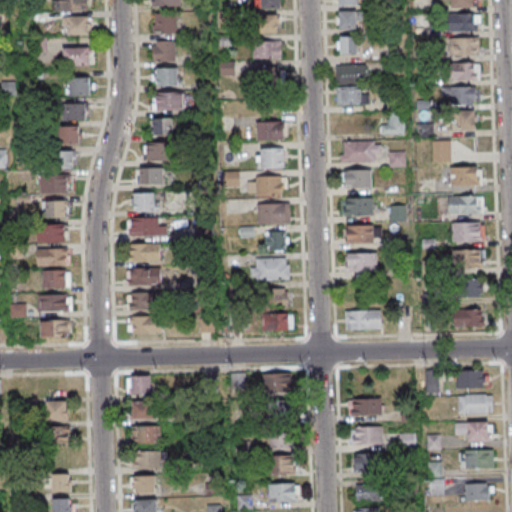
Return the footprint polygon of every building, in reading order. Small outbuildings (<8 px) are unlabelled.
[(88,10),(87,0),(59,0),(59,1),(53,1),(53,10),(88,10)] [(260,0),(261,8),(280,8),(280,0),(260,0)] [(339,29),(358,29),(358,10),(339,10),(339,29)] [(153,12),(153,32),(176,32),(176,12),(153,12)] [(479,13),(449,13),(449,31),(479,31),(479,13)] [(258,32),(278,32),(278,15),(258,15),(258,32)] [(63,16),(63,34),(88,34),(88,16),(63,16)] [(357,54),(357,36),(336,36),(336,54),(357,54)] [(452,56),(480,56),(480,38),(452,38),(452,56)] [(176,60),(176,40),(153,40),(153,60),(176,60)] [(281,41),(253,41),(253,58),(281,58),(281,41)] [(63,65),(89,65),(89,47),(63,47),(63,65)] [(480,63),(450,63),(450,80),(480,80),(480,63)] [(335,83),(366,83),(366,64),(335,64),(335,83)] [(257,90),(283,90),(283,66),(257,66),(257,90)] [(154,68),(154,85),(179,85),(179,68),(154,68)] [(91,77),(65,77),(65,95),(91,95),(91,77)] [(1,80),(1,95),(15,94),(14,80),(1,80)] [(336,105),(366,105),(366,87),(336,87),(336,105)] [(443,87),(443,103),(475,103),(475,87),(443,87)] [(184,92),(154,92),(154,109),(184,109),(184,92)] [(88,103),(63,103),(63,120),(88,120),(88,103)] [(464,111),(464,128),(475,128),(475,111),(464,111)] [(404,134),(404,113),(384,113),(384,134),(404,134)] [(173,117),(153,117),(153,134),(173,134),(173,117)] [(283,121),(256,121),(256,139),(283,139),(283,121)] [(60,144),(80,144),(80,126),(60,126),(60,144)] [(432,161),(452,161),(452,140),(432,140),(432,161)] [(341,141),(341,162),(381,162),(381,141),(341,141)] [(171,142),(143,142),(144,161),(172,160),(171,142)] [(257,167),(285,167),(285,148),(257,148),(257,167)] [(57,151),(57,168),(75,168),(75,151),(57,151)] [(390,165),(405,165),(405,152),(390,152),(390,165)] [(450,166),(450,186),(481,186),(481,166),(450,166)] [(163,184),(163,167),(138,167),(138,184),(163,184)] [(341,170),(341,187),(372,187),(372,170),(341,170)] [(69,192),(69,176),(51,176),(51,192),(69,192)] [(286,176),(257,176),(257,195),(286,195),(286,176)] [(155,192),(133,192),(133,210),(155,210),(155,192)] [(483,196),(449,196),(449,213),(483,213),(483,196)] [(373,197),(343,197),(343,214),(373,214),(373,197)] [(66,216),(66,200),(48,200),(48,216),(66,216)] [(258,223),(289,223),(289,203),(258,203),(258,223)] [(130,235),(165,235),(165,217),(130,217),(130,235)] [(452,222),(452,241),(481,241),(481,222),(452,222)] [(39,241),(66,241),(66,224),(39,224),(39,241)] [(345,225),(345,243),(381,243),(381,225),(345,225)] [(265,250),(289,250),(289,231),(265,231),(265,250)] [(161,260),(161,243),(129,243),(129,260),(161,260)] [(37,248),(37,265),(70,265),(70,248),(37,248)] [(481,249),(453,249),(453,266),(481,266),(481,249)] [(377,252),(346,253),(346,273),(378,272),(377,252)] [(289,257),(251,257),(251,280),(289,280),(289,257)] [(161,267),(128,267),(128,284),(161,284),(161,267)] [(70,287),(70,270),(42,270),(42,287),(70,287)] [(482,281),(458,281),(458,295),(482,295),(482,281)] [(288,306),(288,289),(261,289),(261,306),(288,306)] [(128,309),(162,309),(162,291),(128,291),(128,309)] [(36,293),(36,310),(72,310),(72,293),(36,293)] [(454,326),(484,326),(484,309),(454,309),(454,326)] [(382,329),(382,310),(346,310),(346,329),(382,329)] [(267,314),(267,330),(293,330),(293,314),(267,314)] [(162,334),(162,315),(129,315),(129,334),(162,334)] [(200,333),(215,333),(215,317),(200,317),(200,333)] [(69,337),(69,319),(41,319),(41,337),(69,337)] [(439,392),(438,369),(426,369),(426,392),(439,392)] [(456,386),(486,386),(486,369),(456,369),(456,386)] [(291,373),(264,373),(264,395),(291,395),(291,373)] [(151,393),(151,376),(127,376),(127,393),(151,393)] [(459,412),(492,412),(492,393),(459,393),(459,412)] [(349,399),(349,415),(382,415),(382,398),(349,399)] [(49,400),(49,419),(67,419),(67,400),(49,400)] [(132,419),(159,419),(159,402),(132,402),(132,419)] [(492,440),(492,422),(455,421),(455,432),(467,432),(467,440),(492,440)] [(69,426),(50,426),(50,443),(69,443),(69,426)] [(161,426),(132,426),(132,443),(161,443),(161,426)] [(352,445),(383,445),(383,427),(352,427),(352,445)] [(293,428),(270,429),(270,448),(294,448),(293,428)] [(400,434),(400,449),(415,449),(415,434),(400,434)] [(493,450),(461,450),(461,468),(493,468),(493,450)] [(165,451),(133,451),(133,468),(165,468),(165,451)] [(354,455),(354,472),(382,471),(381,454),(354,455)] [(269,474),(294,474),(294,456),(269,456),(269,474)] [(52,474),(52,491),(71,491),(71,474),(52,474)] [(156,492),(156,476),(133,476),(133,492),(156,492)] [(430,480),(430,493),(444,493),(444,480),(430,480)] [(296,483),(269,483),(269,501),(296,501),(296,483)] [(493,483),(462,483),(462,500),(493,500),(493,483)] [(382,485),(354,485),(354,501),(382,501),(382,485)] [(252,509),(252,494),(238,494),(238,509),(252,509)] [(53,498),(52,511),(73,511),(74,498),(53,498)] [(156,511),(157,499),(134,499),(133,511),(156,511)]
